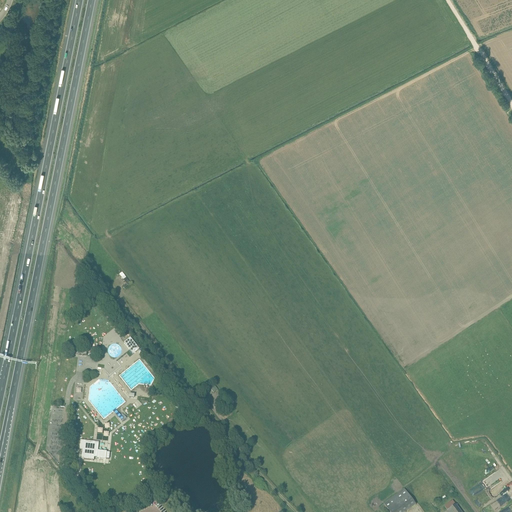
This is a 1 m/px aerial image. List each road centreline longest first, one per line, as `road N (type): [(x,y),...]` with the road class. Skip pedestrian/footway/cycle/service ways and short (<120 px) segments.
road 1 (motorway): [(19,511),(33,385),(108,0)]
road 2 (motorway): [(0,457),(92,0)]
road 3 (motorway): [(79,0),(0,394)]
road 4 (unclassified): [(511,107),(445,0)]
